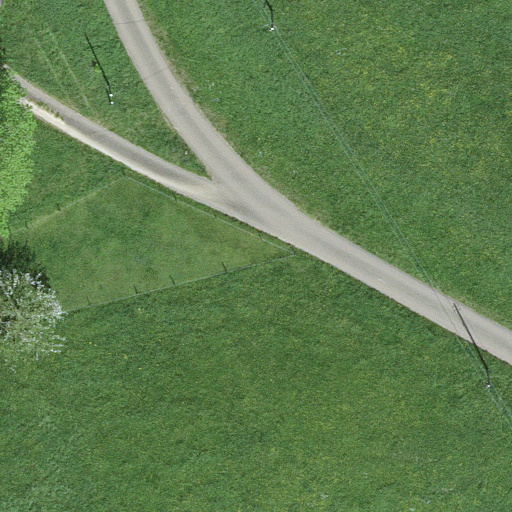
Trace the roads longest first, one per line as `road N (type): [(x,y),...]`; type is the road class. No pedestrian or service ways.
road 1 (residential): [(511,331),(304,213),(254,175),(178,89),(128,0)]
road 2 (track): [(304,213),(107,147),(0,65)]
